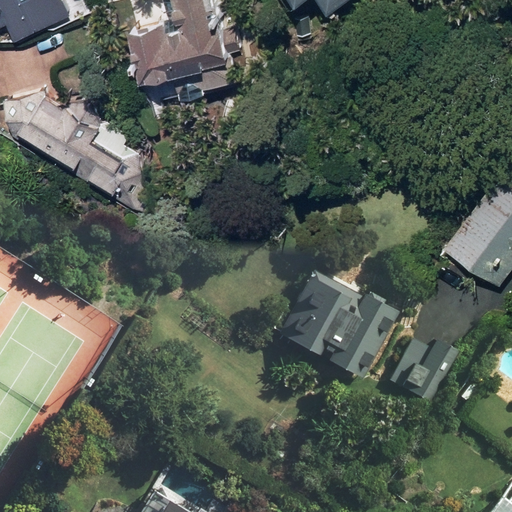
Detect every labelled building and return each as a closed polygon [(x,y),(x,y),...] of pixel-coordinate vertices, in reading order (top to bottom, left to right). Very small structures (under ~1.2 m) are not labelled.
[(0,0),(0,27),(11,23),(18,39),(73,15),(66,0),(0,0)] [(132,0),(152,73),(169,69),(175,94),(242,77),(221,0),(132,0)] [(98,126),(102,119),(45,85),(19,127),(122,190),(144,154),(98,126)] [(511,271),(511,166),(502,160),(447,237),(506,279),(511,271)] [(360,379),(394,309),(305,266),(271,336),(360,379)] [(427,347),(409,338),(389,380),(432,401),(458,349),(432,336),(427,347)] [(511,511),(511,506),(497,495),(484,511),(511,511)]
